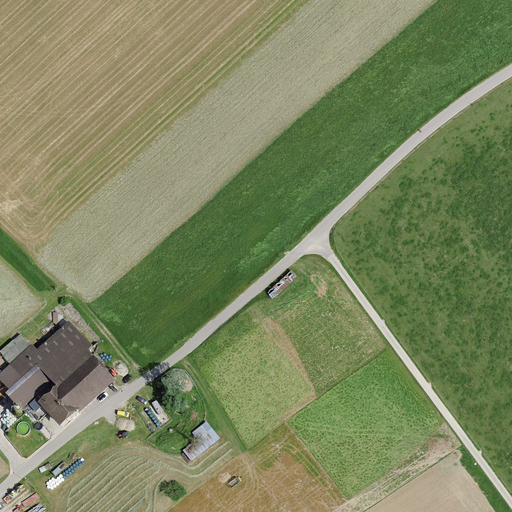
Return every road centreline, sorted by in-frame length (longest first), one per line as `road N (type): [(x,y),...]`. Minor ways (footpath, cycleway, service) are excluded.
road 1 (unclassified): [(511,69),(395,156),(182,353),(0,489)]
road 2 (track): [(511,503),(316,235)]
